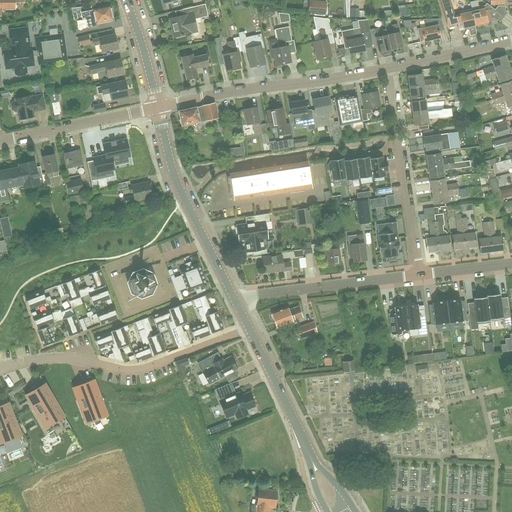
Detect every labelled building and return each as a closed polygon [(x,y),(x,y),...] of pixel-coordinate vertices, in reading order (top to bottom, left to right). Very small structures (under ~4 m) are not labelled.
[(24,3),(24,0),(23,0),(0,0),(0,9),(14,9),(14,3),(24,3)] [(476,26),(472,9),(466,11),(466,13),(454,16),(449,0),(438,0),(447,28),(458,24),(459,29),(463,28),(476,26)] [(308,14),(325,15),(326,2),(309,1),(308,14)] [(408,16),(406,5),(403,6),(402,2),(398,3),(398,7),(399,17),(408,16)] [(173,38),(192,33),(197,32),(194,19),(207,16),(204,4),(195,6),(180,10),(181,16),(169,19),(173,38)] [(486,4),(485,6),(472,9),(476,26),(487,23),(487,22),(497,20),(500,22),(503,17),(495,11),(486,4)] [(498,7),(495,11),(503,17),(507,13),(505,11),(504,6),(498,7)] [(112,20),(111,18),(113,18),(112,12),(110,12),(109,7),(81,13),(82,21),(95,18),(96,23),(112,20)] [(290,21),(289,15),(278,13),(280,23),(290,21)] [(331,30),(328,20),(313,17),(318,41),(313,42),(317,59),(331,56),(328,44),(326,34),(331,33),(331,30)] [(439,31),(444,29),(441,19),(425,19),(422,19),(424,28),(418,30),(421,43),(440,38),(439,31)] [(359,33),(369,31),(367,20),(357,21),(359,33)] [(388,35),(391,49),(403,47),(398,24),(392,25),(394,34),(388,35)] [(290,62),(287,47),(292,45),(288,27),(275,29),(276,38),(267,40),(270,58),(274,58),(276,65),(290,62)] [(391,49),(388,35),(387,35),(386,29),(380,31),(379,28),(374,30),(379,52),(391,49)] [(32,57),(38,56),(37,52),(31,52),(31,48),(29,49),(26,29),(10,31),(10,32),(11,32),(12,35),(14,51),(3,52),(3,53),(2,55),(2,60),(4,61),(5,69),(15,68),(16,74),(18,76),(24,75),(25,73),(25,67),(33,65),(32,57)] [(365,50),(362,37),(354,39),(353,35),(354,35),(353,30),(340,33),(344,48),(348,48),(349,54),(365,50)] [(37,52),(38,56),(39,65),(40,65),(40,64),(65,60),(66,61),(66,60),(63,39),(62,35),(36,39),(37,51),(37,52)] [(79,45),(89,43),(89,39),(88,35),(77,37),(79,45)] [(92,40),(93,45),(100,44),(102,53),(117,49),(114,35),(92,40)] [(240,41),(239,38),(239,37),(233,39),(233,41),(228,42),(230,53),(223,54),(227,71),(240,68),(239,62),(240,62),(238,52),(241,51),(244,64),(245,63),(240,41)] [(213,39),(216,56),(223,54),(219,38),(213,39)] [(240,41),(245,63),(250,62),(251,67),(263,65),(260,46),(253,47),(252,39),(240,41)] [(181,58),(186,79),(197,77),(195,68),(208,65),(205,55),(193,58),(192,55),(181,58)] [(484,75),(508,67),(505,56),(491,60),(493,67),(476,72),(478,77),(484,75)] [(84,62),(83,58),(70,60),(71,68),(84,66),(84,62)] [(98,78),(106,77),(106,78),(123,74),(120,61),(98,66),(97,64),(88,66),(90,75),(96,74),(98,78)] [(508,67),(484,75),(486,80),(497,77),(499,83),(511,79),(508,67)] [(452,82),(459,81),(457,68),(449,70),(452,82)] [(410,88),(435,85),(434,80),(423,81),(422,74),(408,76),(410,88)] [(448,78),(435,81),(437,89),(450,86),(448,78)] [(473,84),(471,79),(459,83),(461,88),(473,84)] [(492,100),(511,93),(511,80),(500,85),(502,91),(490,95),(492,100)] [(106,102),(111,101),(128,97),(124,81),(107,85),(108,86),(102,87),(103,93),(101,95),(102,101),(106,102)] [(435,85),(410,88),(411,99),(424,97),(424,91),(435,90),(435,85)] [(378,92),(362,95),(364,110),(361,110),(362,115),(373,113),(372,109),(380,107),(378,92)] [(511,93),(492,100),(494,105),(505,101),(507,107),(511,105),(511,93)] [(459,94),(454,95),(455,95),(454,95),(454,99),(454,103),(454,109),(465,107),(464,102),(463,94),(459,95),(459,94)] [(333,98),(338,121),(339,121),(340,126),(367,121),(366,115),(362,116),(357,95),(353,96),(348,97),(348,95),(333,98)] [(11,106),(12,110),(16,112),(18,112),(19,120),(21,120),(23,121),(27,121),(28,119),(33,118),(32,112),(39,111),(45,110),(42,96),(30,98),(29,97),(15,100),(16,102),(14,102),(11,106)] [(313,100),(315,110),(316,115),(322,114),(323,119),(324,119),(325,124),(326,124),(329,123),(334,122),(328,97),(313,100)] [(445,109),(446,109),(446,104),(437,105),(437,101),(425,103),(425,100),(411,102),(413,113),(445,109)] [(315,129),(311,111),(309,111),(307,111),(305,101),(290,103),(292,114),(301,113),(303,127),(307,126),(308,130),(315,129)] [(93,106),(93,107),(91,108),(92,113),(94,112),(94,114),(106,112),(105,107),(104,103),(93,106)] [(201,107),(197,108),(196,108),(179,112),(181,119),(179,121),(180,124),(182,124),(182,126),(199,122),(200,122),(205,121),(205,122),(218,119),(215,103),(201,106),(201,107)] [(263,124),(260,125),(260,123),(258,107),(245,109),(247,125),(253,124),(254,134),(255,134),(260,133),(261,136),(267,134),(265,124),(263,124)] [(275,127),(277,135),(288,132),(286,125),(285,125),(282,108),(275,109),(267,111),(271,128),(275,127)] [(428,123),(427,120),(446,117),(445,109),(413,113),(414,124),(428,123)] [(495,133),(508,130),(507,125),(506,121),(492,125),(495,133)] [(511,127),(511,128),(511,130),(511,137),(506,140),(505,138),(492,142),(494,150),(508,146),(507,146),(511,144),(511,127)] [(342,141),(340,131),(338,131),(331,133),(333,142),(333,144),(342,143),(342,141)] [(439,151),(450,149),(448,134),(434,136),(424,137),(425,150),(438,148),(439,151)] [(128,156),(130,156),(126,140),(116,142),(115,141),(110,142),(110,144),(103,145),(105,156),(93,159),(93,161),(96,172),(89,174),(91,181),(114,177),(113,170),(114,169),(113,167),(112,160),(128,156)] [(63,154),(66,168),(83,164),(79,150),(77,151),(63,154)] [(428,168),(453,164),(452,159),(440,161),(439,154),(426,156),(428,168)] [(49,178),(53,177),(59,176),(54,155),(43,157),(46,173),(41,174),(44,186),(51,185),(49,178)] [(372,178),(369,157),(356,159),(359,178),(372,177),(372,178)] [(369,157),(372,178),(386,176),(385,171),(388,171),(389,171),(387,161),(384,162),(383,157),(370,159),(370,157),(369,157)] [(346,180),(343,159),(330,161),(330,163),(329,163),(330,171),(332,170),(333,180),(346,179),(346,180)] [(359,178),(356,159),(344,161),(344,159),(343,159),(346,180),(359,178)] [(510,167),(511,166),(511,159),(508,160),(496,163),(495,163),(497,172),(509,169),(510,167)] [(442,170),(453,169),(458,169),(470,167),(473,166),(472,161),(461,163),(453,164),(428,168),(429,179),(443,177),(442,170)] [(308,165),(308,162),(231,174),(233,192),(235,199),(311,187),(309,171),(308,165)] [(488,180),(495,178),(492,169),(489,170),(488,165),(486,166),(484,167),(488,180)] [(488,180),(492,192),(499,190),(496,178),(488,180)] [(69,193),(82,190),(80,179),(66,182),(69,193)] [(431,193),(457,189),(456,184),(444,186),(443,179),(430,181),(431,193)] [(135,200),(151,197),(148,183),(131,186),(133,196),(124,198),(126,205),(136,203),(135,200)] [(502,199),(511,196),(511,189),(511,188),(500,191),(502,199)] [(457,189),(431,193),(433,204),(447,202),(446,196),(458,194),(457,189)] [(370,209),(386,207),(386,202),(385,198),(369,200),(370,209)] [(370,222),(369,216),(367,199),(356,201),(358,218),(359,224),(370,222)] [(427,219),(430,239),(425,240),(427,253),(438,251),(433,209),(433,207),(423,209),(423,211),(424,219),(427,219)] [(433,207),(433,209),(438,251),(443,251),(443,252),(444,253),(448,252),(449,251),(449,250),(450,250),(448,237),(447,234),(445,231),(443,230),(443,226),(444,224),(442,214),(438,214),(438,207),(433,208),(433,207)] [(312,208),(302,210),(303,224),(310,223),(314,223),(312,208)] [(246,242),(263,239),(268,238),(265,222),(270,221),(269,214),(257,215),(257,219),(258,222),(237,226),(237,227),(235,227),(236,234),(238,234),(240,243),(246,242)] [(460,219),(464,248),(475,247),(473,233),(467,234),(465,218),(460,219)] [(464,248),(460,219),(455,220),(457,235),(451,236),(453,250),(464,248)] [(386,223),(387,224),(377,225),(378,235),(377,235),(378,244),(379,252),(382,252),(383,258),(388,258),(389,260),(396,259),(396,257),(397,257),(396,250),(399,250),(398,241),(395,222),(386,223)] [(488,223),(491,252),(502,250),(501,237),(494,238),(492,222),(488,223)] [(479,253),(491,252),(488,223),(483,223),(484,239),(478,240),(479,253)] [(168,242),(183,236),(181,231),(166,237),(168,242)] [(353,256),(353,262),(365,260),(363,243),(362,235),(355,236),(356,244),(348,245),(350,257),(353,256)] [(265,249),(263,239),(246,242),(247,252),(252,251),(253,256),(267,254),(266,249),(265,249)] [(336,249),(335,242),(330,242),(331,249),(325,250),(327,265),(339,263),(338,249),(336,249)] [(304,250),(304,254),(306,268),(310,268),(313,267),(312,253),(311,249),(304,250)] [(264,273),(291,270),(290,263),(283,264),(282,255),(262,258),(264,273)] [(174,278),(173,275),(170,276),(173,286),(202,275),(198,264),(192,266),(190,262),(185,264),(186,268),(180,271),(181,275),(174,278)] [(141,299),(152,295),(157,284),(153,273),(142,268),(131,272),(126,283),(130,294),(141,299)] [(88,287),(77,291),(80,298),(88,295),(106,288),(99,270),(88,274),(93,288),(89,289),(88,287)] [(173,286),(177,295),(180,294),(179,291),(186,288),(188,293),(195,290),(196,294),(202,292),(200,288),(206,285),(202,275),(173,286)] [(62,284),(71,308),(82,304),(80,298),(77,291),(75,284),(73,280),(62,284)] [(106,288),(88,295),(92,305),(106,300),(107,305),(112,303),(106,288)] [(42,291),(25,298),(29,309),(49,302),(51,301),(49,296),(45,298),(42,291)] [(486,297),(487,297),(489,320),(490,320),(502,318),(502,320),(503,327),(511,326),(508,308),(505,308),(501,309),(500,298),(499,294),(486,296),(486,297)] [(210,308),(205,295),(199,298),(200,303),(202,307),(212,334),(223,329),(217,312),(210,314),(208,309),(210,308)] [(490,320),(489,320),(487,297),(486,297),(473,299),(474,303),(475,313),(471,314),(468,314),(470,330),(478,329),(477,325),(477,322),(490,321),(490,320)] [(462,301),(459,301),(459,299),(446,301),(449,323),(461,321),(467,321),(464,301),(462,301)] [(430,305),(428,305),(430,325),(436,324),(449,323),(446,301),(433,303),(433,305),(430,305)] [(185,303),(169,309),(180,336),(182,343),(184,347),(190,344),(185,331),(183,332),(181,325),(188,323),(183,309),(187,308),(185,303)] [(418,310),(417,307),(417,305),(405,306),(408,330),(417,329),(418,336),(427,335),(424,310),(421,310),(418,310)] [(271,312),(272,314),(271,315),(272,319),(274,320),(277,329),(292,324),(292,322),(302,318),(298,306),(288,310),(286,307),(271,312)] [(405,306),(394,307),(394,310),(395,313),(392,314),(389,314),(391,335),(398,334),(398,331),(408,330),(405,306)] [(93,320),(97,318),(100,325),(118,318),(113,307),(93,315),(91,316),(93,320)] [(204,324),(190,329),(194,340),(212,334),(202,307),(196,309),(201,322),(203,321),(204,324)] [(62,319),(67,331),(69,337),(80,332),(71,308),(61,312),(63,319),(62,319)] [(169,309),(151,316),(156,327),(170,322),(171,325),(169,325),(173,338),(180,336),(169,309)] [(35,311),(31,313),(37,329),(52,323),(62,319),(63,319),(61,312),(60,310),(51,314),(50,311),(37,316),(35,311)] [(142,325),(144,329),(154,356),(165,352),(158,334),(152,336),(150,331),(152,331),(147,318),(140,320),(142,325)] [(52,323),(37,329),(43,347),(54,342),(50,330),(54,328),(52,323)] [(309,324),(295,329),(298,340),(316,333),(312,323),(309,324)] [(127,325),(112,331),(119,349),(129,345),(124,332),(129,330),(127,325)] [(146,346),(132,351),(133,355),(135,359),(136,363),(154,356),(144,329),(138,331),(142,344),(145,343),(146,346)] [(112,331),(94,338),(98,349),(111,344),(113,348),(111,349),(115,360),(120,361),(124,362),(119,349),(112,331)] [(221,359),(217,353),(198,363),(209,384),(236,369),(234,364),(234,362),(232,359),(231,358),(230,357),(223,361),(221,359)] [(174,362),(179,375),(186,372),(184,366),(188,365),(186,358),(174,362)] [(351,362),(342,363),(344,373),(353,371),(351,362)] [(417,374),(427,373),(426,366),(416,367),(417,374)] [(92,421),(102,418),(102,417),(107,415),(94,380),(87,383),(78,386),(83,398),(80,399),(84,411),(88,409),(92,421)] [(45,385),(40,388),(40,387),(36,390),(31,393),(37,404),(34,405),(40,416),(44,414),(50,425),(59,420),(59,419),(64,416),(45,385)] [(249,393),(240,396),(239,393),(236,394),(235,395),(229,397),(225,387),(216,391),(220,401),(219,401),(226,418),(235,415),(236,418),(247,413),(246,410),(254,407),(249,393)] [(8,404),(3,406),(3,405),(0,406),(0,431),(1,431),(6,442),(15,438),(20,436),(8,404)] [(250,511),(269,511),(270,507),(275,507),(276,492),(258,490),(257,506),(251,505),(250,511)]
